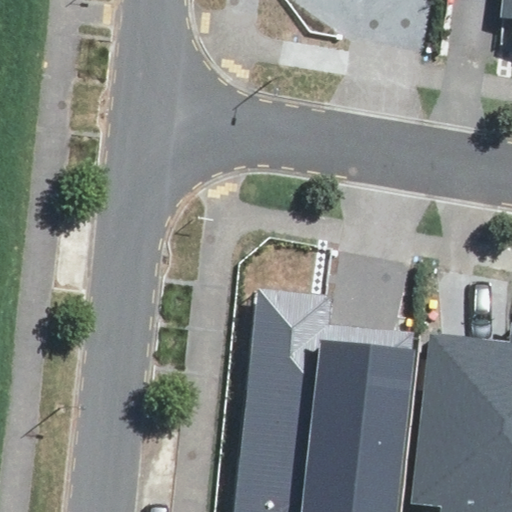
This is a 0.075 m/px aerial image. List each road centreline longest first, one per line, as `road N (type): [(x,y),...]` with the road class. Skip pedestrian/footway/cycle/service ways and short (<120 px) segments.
road 1 (residential): [(104,511),(145,93)]
road 2 (residential): [(145,93),(511,157)]
